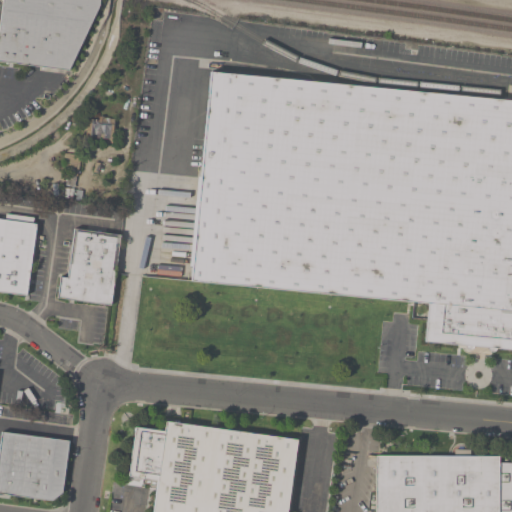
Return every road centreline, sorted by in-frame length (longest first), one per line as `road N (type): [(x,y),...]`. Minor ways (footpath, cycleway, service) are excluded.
road 1 (residential): [(0,314),(19,317),(105,391),(139,384),(511,424)]
road 2 (residential): [(82,511),(95,411),(105,391)]
